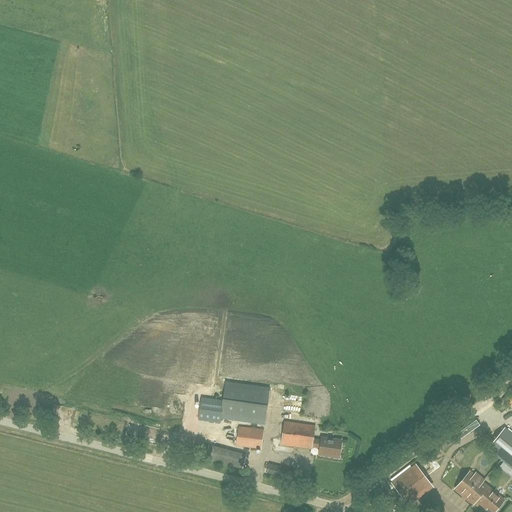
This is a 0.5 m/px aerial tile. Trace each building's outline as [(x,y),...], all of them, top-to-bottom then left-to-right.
[(225,382),(225,384),(225,386),(224,388),(221,414),(213,413),(210,437),(226,439),(229,415),(265,420),(269,394),(269,389),(269,388),(225,382)] [(24,401),(26,392),(9,389),(7,399),(24,401)] [(221,404),(221,389),(212,389),(212,404),(221,404)] [(339,458),(342,441),(321,438),(321,441),(313,440),(315,426),(285,422),(281,444),(312,449),(312,447),(320,448),(319,455),(339,458)] [(261,450),(264,430),(239,427),(236,446),(261,450)] [(501,467),(508,473),(511,468),(511,432),(506,427),(488,449),(504,463),(501,467)] [(476,430),(466,434),(471,447),(482,443),(476,430)] [(205,459),(242,470),(246,456),(209,446),(205,459)] [(433,488),(430,484),(416,465),(392,484),(409,506),(433,488)] [(288,481),(290,473),(264,467),(262,475),(281,480),(288,481)] [(473,504),(476,501),(486,509),(488,508),(493,511),(494,511),(504,501),(487,487),(486,488),(481,484),(483,481),(475,474),(474,476),(470,473),(456,490),(463,496),(464,495),(468,498),(467,499),(473,504)]
